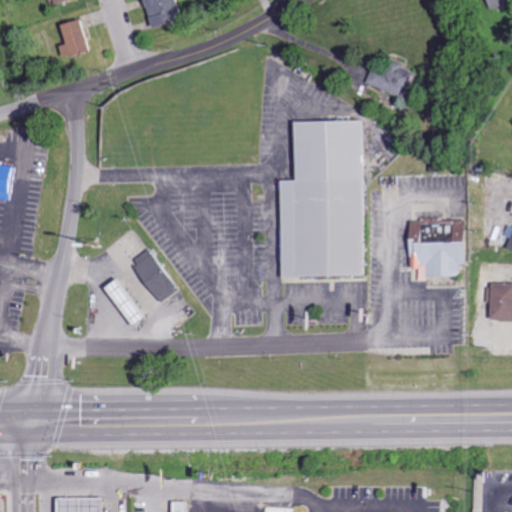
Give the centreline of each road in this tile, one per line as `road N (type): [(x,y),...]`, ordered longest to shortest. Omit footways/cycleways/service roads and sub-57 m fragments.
road 1 (trunk): [(0,424),(511,417)]
road 2 (residential): [(24,424),(47,353),(78,176),(72,92)]
road 3 (residential): [(299,0),(219,44),(0,115)]
road 4 (residential): [(48,346),(368,341)]
